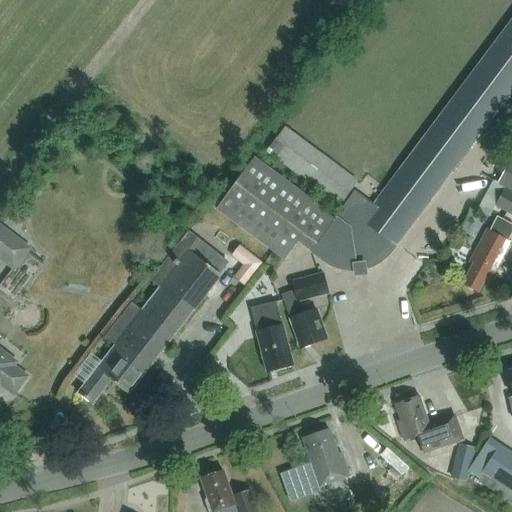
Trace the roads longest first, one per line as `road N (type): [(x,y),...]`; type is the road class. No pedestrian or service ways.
road 1 (tertiary): [(511,327),(113,463),(0,492)]
road 2 (unknown): [(150,0),(0,198)]
